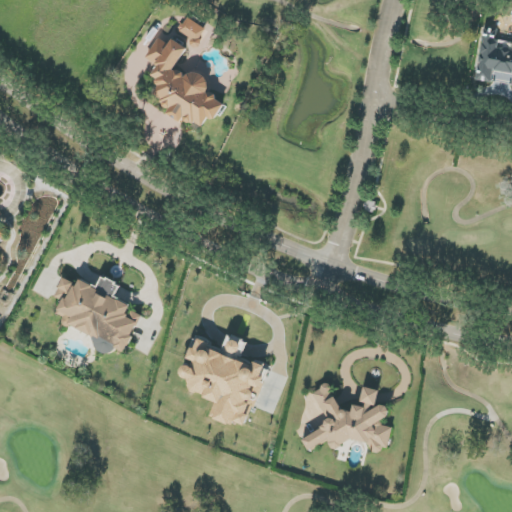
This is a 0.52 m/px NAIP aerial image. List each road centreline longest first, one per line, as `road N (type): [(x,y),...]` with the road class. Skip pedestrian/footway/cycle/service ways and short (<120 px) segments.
road 1 (tertiary): [(511,315),(427,300),(260,239),(124,169),(0,83)]
road 2 (tertiary): [(0,119),(101,189),(248,266),(419,328),(511,344)]
road 3 (residential): [(322,292),(398,0)]
road 4 (residential): [(376,102),(511,126)]
